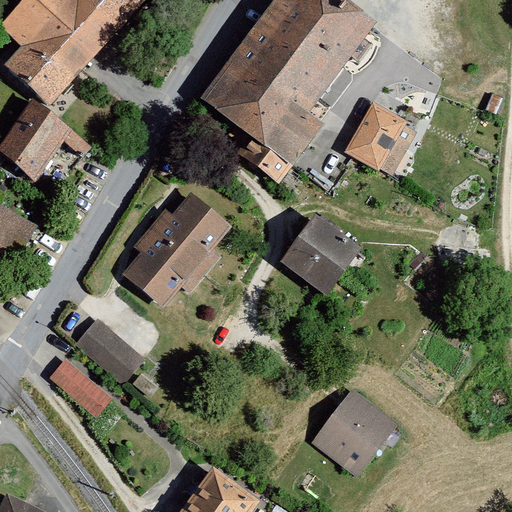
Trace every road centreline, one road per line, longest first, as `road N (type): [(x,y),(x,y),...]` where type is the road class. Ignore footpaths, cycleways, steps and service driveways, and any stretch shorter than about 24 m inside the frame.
road 1 (unclassified): [(12,372),(237,0)]
road 2 (track): [(135,511),(22,360)]
